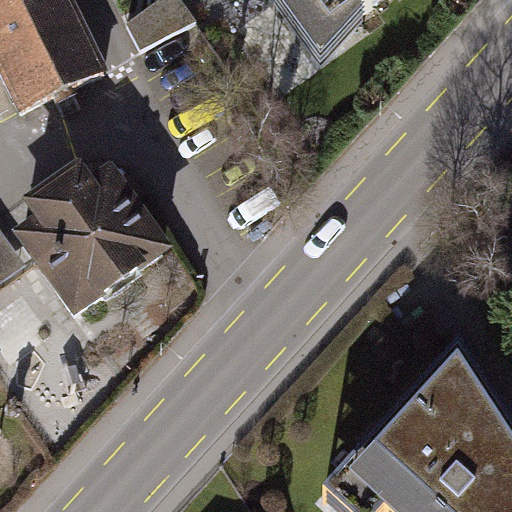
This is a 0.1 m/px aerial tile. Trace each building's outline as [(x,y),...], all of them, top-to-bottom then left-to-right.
[(66,0),(0,0),(0,61),(29,120),(107,82),(66,0)] [(164,0),(130,21),(148,52),(199,21),(186,0),(164,0)] [(439,0),(266,0),(319,79),(439,0)] [(111,182),(9,252),(79,353),(181,283),(111,182)] [(511,511),(511,437),(455,352),(322,504),(331,511),(511,511)]
